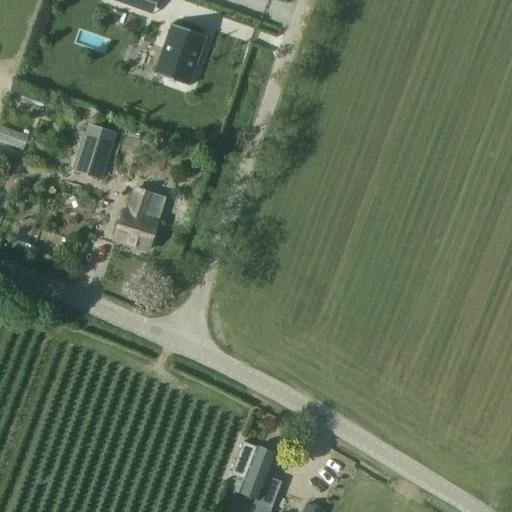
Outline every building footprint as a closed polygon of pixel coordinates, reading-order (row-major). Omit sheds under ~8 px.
[(206,34),(172,22),(155,71),(189,83),(206,34)] [(40,102),(44,91),(13,80),(9,91),(40,102)] [(89,127),(75,171),(100,179),(114,135),(89,127)] [(159,222),(147,218),(153,196),(139,192),(130,214),(124,212),(115,240),(149,251),(159,222)] [(240,493),(273,505),(289,511),(293,500),(277,494),(281,483),(267,478),(276,455),(244,443),(232,475),(245,480),(240,493)]
